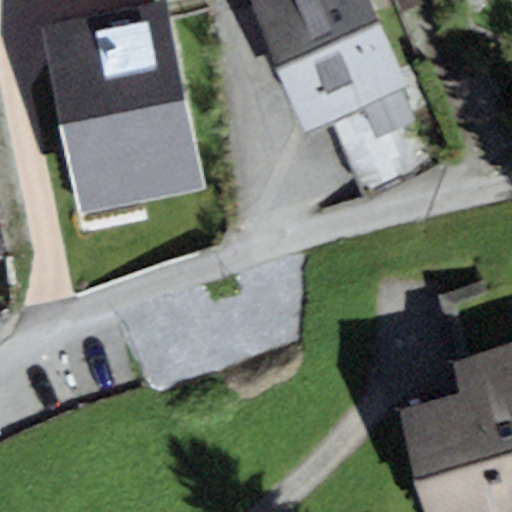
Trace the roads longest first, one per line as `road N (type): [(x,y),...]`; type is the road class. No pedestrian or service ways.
road 1 (residential): [(511,178),(269,242),(173,284),(0,401)]
road 2 (unknown): [(45,376),(33,230),(38,129)]
